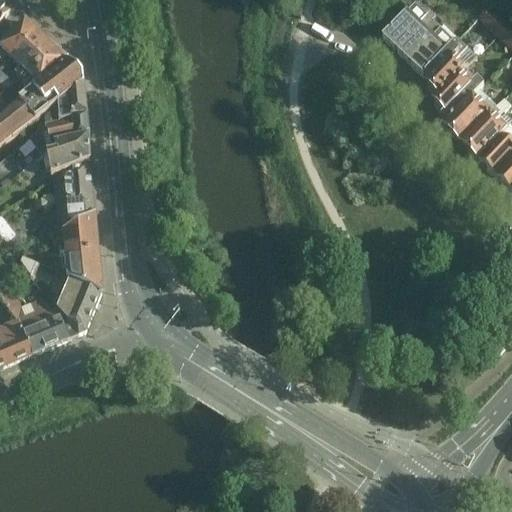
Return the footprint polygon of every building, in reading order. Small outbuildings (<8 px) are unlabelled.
[(0,4),(0,25),(10,13),(0,4)] [(381,41),(403,62),(418,48),(414,44),(433,24),(432,23),(435,20),(429,14),(426,17),(425,18),(414,7),(381,41)] [(478,22),(497,38),(506,29),(487,12),(478,22)] [(418,48),(403,62),(422,80),(451,50),(458,42),(443,28),(441,31),(432,23),(433,24),(414,44),(418,48)] [(13,36),(0,50),(0,62),(6,57),(12,62),(36,36),(24,25),(13,36)] [(511,34),(506,29),(497,38),(511,52),(511,34)] [(36,36),(12,62),(19,70),(14,75),(20,81),(26,75),(28,77),(40,64),(39,62),(51,50),(50,48),(36,36)] [(451,50),(422,80),(428,86),(426,89),(438,101),(464,72),(465,73),(471,67),(477,61),(458,42),(451,50)] [(26,75),(20,81),(27,87),(32,81),(40,88),(68,65),(50,48),(37,61),(39,62),(26,75)] [(0,151),(43,118),(49,113),(84,87),(83,80),(68,65),(40,88),(34,93),(33,92),(8,112),(0,118),(0,151)] [(464,72),(438,101),(432,106),(444,117),(439,123),(445,129),(446,130),(480,95),(483,90),(465,73),(464,72)] [(49,113),(43,118),(45,130),(72,123),(71,119),(86,117),(84,87),(49,113)] [(446,130),(445,129),(442,132),(460,149),(493,115),(496,111),(490,106),(480,95),(446,130)] [(493,115),(460,149),(477,166),(508,136),(511,130),(511,126),(502,117),(510,109),(504,103),(496,111),(493,115)] [(36,152),(17,167),(22,174),(35,164),(51,152),(50,149),(53,148),(88,140),(86,117),(71,119),(72,123),(45,130),(30,142),(37,151),(36,152)] [(511,139),(508,136),(477,166),(495,183),(511,164),(511,139)] [(55,156),(47,158),(51,181),(57,178),(90,166),(88,140),(53,148),(55,156)] [(35,164),(22,174),(23,176),(28,181),(41,171),(35,164)] [(511,164),(495,183),(511,199),(511,164)] [(90,166),(57,178),(62,226),(63,236),(94,218),(90,166)] [(94,218),(63,236),(64,258),(97,255),(94,226),(94,218)] [(97,255),(64,258),(65,276),(69,283),(101,296),(97,255)] [(101,296),(69,283),(56,312),(64,320),(68,325),(78,339),(85,336),(101,296)] [(3,285),(0,286),(0,302),(15,324),(18,323),(33,358),(78,339),(68,325),(64,320),(60,322),(50,312),(42,302),(21,312),(18,305),(3,285)] [(0,372),(33,358),(18,323),(15,324),(0,330),(0,372)] [(496,361),(511,342),(497,329),(481,348),(496,361)]
